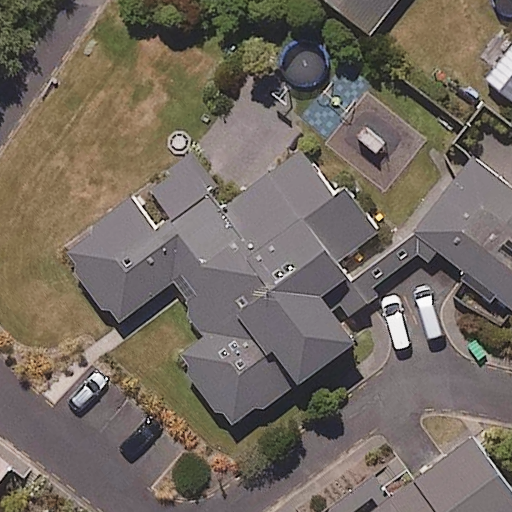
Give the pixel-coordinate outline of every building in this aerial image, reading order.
[(405,0),(325,0),(375,39),(405,0)] [(511,49),(487,86),(511,102),(511,49)] [(241,136),(216,103),(66,217),(122,290),(172,251),(216,308),(191,327),(235,384),(359,290),(330,252),(402,198),(361,143),(343,157),(296,95),(241,136)] [(511,143),(489,124),(436,186),(511,251),(511,143)] [(490,511),(511,497),(458,428),(347,511),(490,511)]
